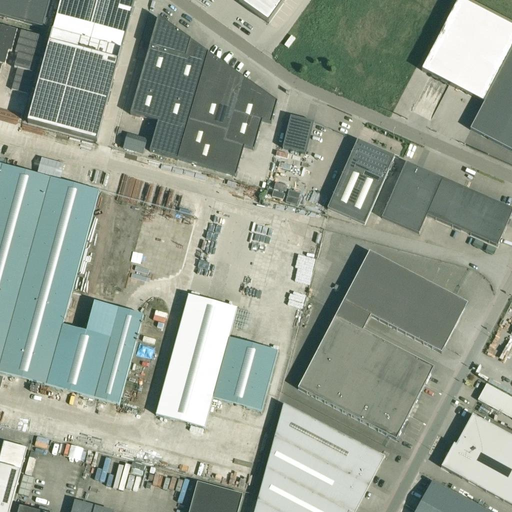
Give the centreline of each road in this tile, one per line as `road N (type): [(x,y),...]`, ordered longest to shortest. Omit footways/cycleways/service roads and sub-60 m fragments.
road 1 (unclassified): [(511,178),(297,83),(175,0)]
road 2 (unclassified): [(390,511),(511,277)]
road 3 (unknown): [(70,511),(79,474),(100,469),(152,481),(161,490),(161,511)]
